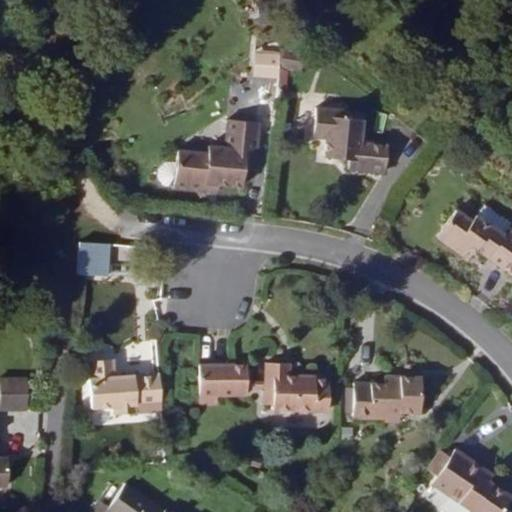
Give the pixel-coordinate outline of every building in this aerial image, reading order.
[(284,82),(285,69),(300,70),(300,50),(253,47),(251,80),(284,82)] [(178,75),(190,90),(214,71),(201,56),(178,75)] [(343,111),(314,108),(312,137),(326,138),(324,158),(348,160),(347,169),(384,172),(386,146),(359,143),(361,119),(342,118),(343,111)] [(254,171),(258,123),(227,120),(224,149),(208,147),(207,154),(176,151),(175,163),(165,162),(157,168),(156,178),(163,186),(172,187),(172,188),(216,193),(217,185),(241,188),(243,170),(254,171)] [(511,274),(511,232),(506,228),(509,224),(483,206),(476,216),(475,215),(470,222),(455,211),(436,237),(452,249),(456,243),(472,254),(475,249),(511,275),(511,274)] [(472,254),(456,243),(452,249),(467,260),(472,254)] [(135,405),(160,403),(158,374),(114,376),(113,359),(89,361),(90,378),(88,378),(90,408),(113,406),(113,414),(136,413),(135,405)] [(262,391),(261,404),(271,405),(271,410),(327,411),(328,377),(288,376),(288,363),(265,363),(264,382),(265,391),(262,391)] [(246,376),(246,365),(198,365),(198,403),(216,403),(216,395),(246,395),(246,385),(246,376)] [(419,413),(420,378),(384,377),(383,384),(352,384),(352,390),(346,390),(346,410),(352,410),(352,418),(383,418),(383,423),(398,423),(399,412),(419,413)] [(26,380),(0,379),(0,409),(26,410),(26,380)] [(478,475),(482,469),(454,450),(449,458),(437,475),(431,484),(471,511),(507,511),(504,510),(511,498),(482,478),(478,475)] [(437,475),(449,458),(440,452),(428,470),(437,475)] [(165,511),(124,484),(105,511),(165,511)]
